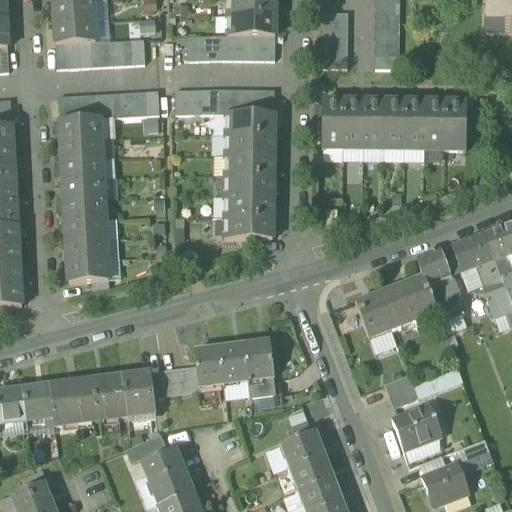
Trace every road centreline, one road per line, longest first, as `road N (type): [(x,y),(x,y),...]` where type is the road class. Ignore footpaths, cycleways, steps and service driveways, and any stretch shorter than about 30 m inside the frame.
road 1 (residential): [(54,342),(32,0)]
road 2 (residential): [(303,0),(300,277)]
road 3 (residential): [(300,277),(54,342)]
road 4 (residential): [(300,277),(388,511)]
road 5 (residential): [(511,205),(300,277)]
